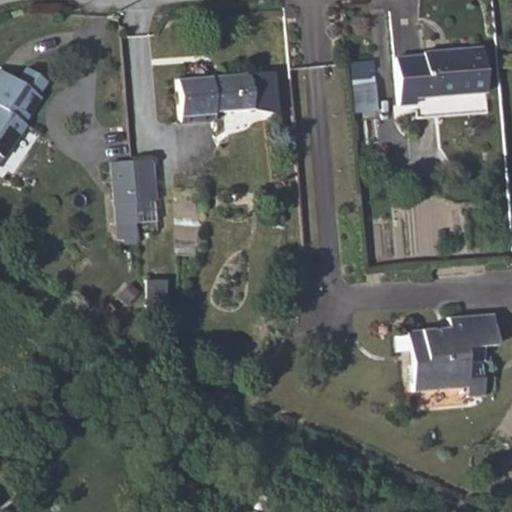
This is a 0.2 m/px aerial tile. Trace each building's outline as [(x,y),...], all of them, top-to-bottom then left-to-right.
[(474,43),(386,54),(390,98),(408,96),(407,91),(476,84),(474,43)] [(0,153),(21,124),(17,122),(35,95),(29,92),(38,78),(20,65),(12,78),(0,70),(0,153)] [(240,110),(236,71),(162,77),(164,118),(202,117),(201,113),(240,110)] [(373,79),(351,82),(354,113),(376,111),(373,79)] [(140,157),(124,158),(128,200),(129,221),(146,219),(140,157)] [(108,202),(128,200),(124,158),(104,160),(108,202)] [(128,200),(108,202),(111,233),(118,233),(119,242),(131,241),(130,232),(129,221),(128,200)] [(157,273),(136,275),(139,308),(160,306),(157,273)] [(460,389),(460,378),(460,363),(478,361),(477,348),(488,348),(484,314),(445,317),(445,327),(402,331),(403,352),(409,351),(410,368),(405,368),(407,393),(460,389)] [(479,378),(460,378),(460,389),(460,400),(480,398),(479,378)] [(38,389),(14,405),(13,406),(34,436),(60,418),(38,389)] [(0,505),(15,496),(0,476),(0,505)]
